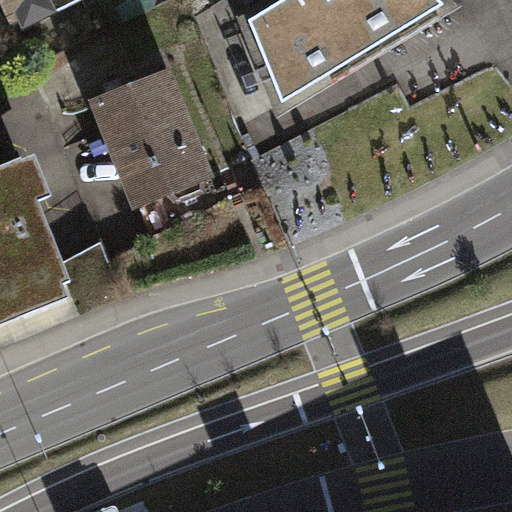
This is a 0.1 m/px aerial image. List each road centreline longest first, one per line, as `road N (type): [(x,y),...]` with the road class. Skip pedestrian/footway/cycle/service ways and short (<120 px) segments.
road 1 (motorway): [(511,183),(0,456)]
road 2 (primary): [(511,207),(0,432)]
road 3 (motorway): [(67,511),(351,387),(511,328)]
road 4 (motorway): [(170,511),(511,319)]
road 5 (motorway): [(244,511),(511,400)]
road 6 (primary): [(308,511),(511,467)]
